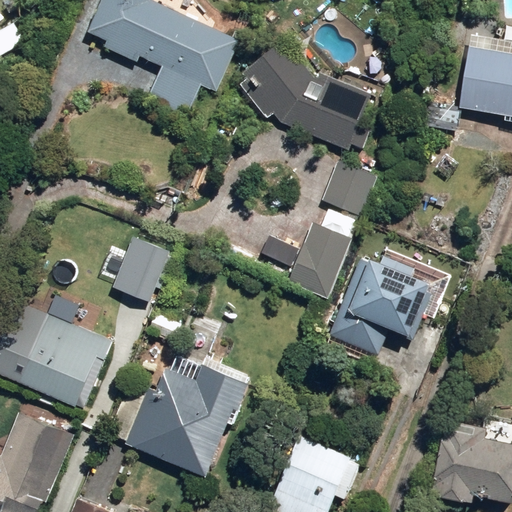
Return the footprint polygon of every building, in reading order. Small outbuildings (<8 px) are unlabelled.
[(97,0),(82,41),(160,71),(145,106),(195,123),(206,92),(220,98),(242,41),(151,2),(152,0),(97,0)] [(246,78),(239,83),(267,117),(274,113),(281,122),(348,150),(350,144),(363,149),(371,128),(359,123),(371,95),(318,73),(317,77),(284,39),(241,73),(246,78)] [(511,45),(470,40),(461,108),(511,113),(511,45)] [(327,200),(366,217),(383,178),(344,161),(327,200)] [(293,282),(334,299),(359,239),(318,222),(293,282)] [(90,265),(103,238),(87,230),(73,256),(90,265)] [(123,265),(140,272),(149,248),(132,241),(123,265)] [(334,331),(384,352),(395,327),(417,336),(438,284),(378,260),(376,264),(364,259),(334,331)] [(22,381),(81,407),(98,369),(103,370),(116,340),(51,312),(22,381)] [(153,331),(177,341),(184,324),(160,313),(153,331)] [(190,350),(197,357),(207,356),(213,348),(212,338),(205,332),(195,333),(189,341),(190,350)] [(130,444),(213,477),(235,423),(239,425),(256,384),(252,383),(256,375),(210,357),(206,366),(182,356),(176,371),(170,368),(161,391),(133,380),(111,434),(131,442),(130,444)] [(48,511),(80,435),(24,412),(6,457),(0,454),(0,511),(48,511)] [(483,489),(511,494),(511,435),(495,433),(497,422),(455,414),(440,489),(482,497),(483,489)] [(335,511),(343,495),(352,499),(366,467),(358,463),(360,458),(307,435),(274,509),(278,511),(335,511)] [(75,511),(115,511),(81,499),(75,511)]
